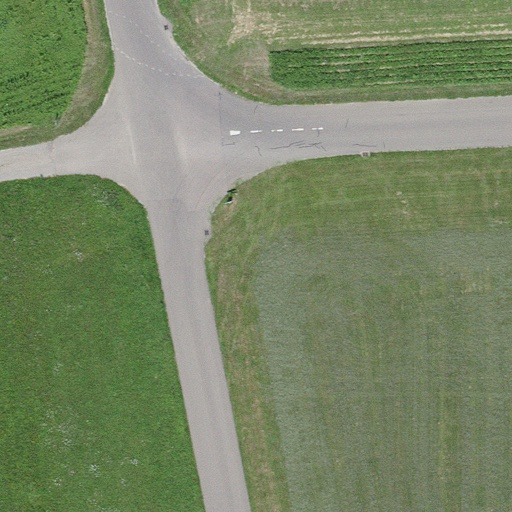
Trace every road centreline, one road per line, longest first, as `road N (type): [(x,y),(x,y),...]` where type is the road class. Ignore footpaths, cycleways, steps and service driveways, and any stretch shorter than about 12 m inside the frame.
road 1 (unclassified): [(164,137),(235,511)]
road 2 (unclassified): [(164,137),(511,119)]
road 3 (track): [(0,171),(164,137)]
road 4 (unclassified): [(137,0),(164,137)]
